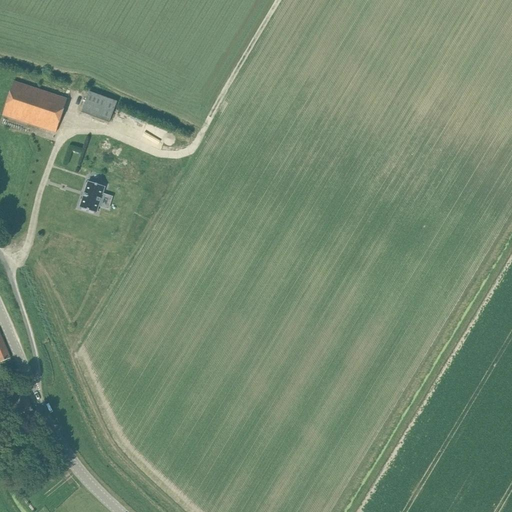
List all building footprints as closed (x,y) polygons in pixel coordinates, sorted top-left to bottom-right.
[(56,133),(67,100),(14,82),(3,115),(56,133)] [(109,123),(114,109),(117,102),(89,92),(81,112),(109,123)] [(62,187),(64,180),(56,178),(50,195),(80,204),(83,194),(62,187)] [(88,181),(80,208),(96,213),(105,187),(88,181)] [(0,362),(1,362),(10,358),(0,334),(0,362)] [(35,415),(22,385),(14,388),(17,392),(9,396),(13,404),(12,405),(16,414),(24,410),(27,418),(35,415)]
